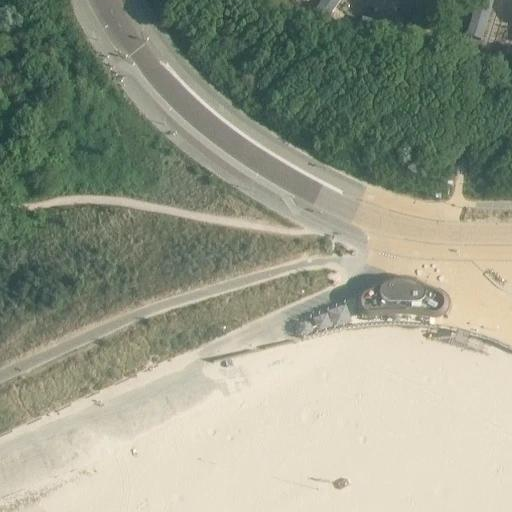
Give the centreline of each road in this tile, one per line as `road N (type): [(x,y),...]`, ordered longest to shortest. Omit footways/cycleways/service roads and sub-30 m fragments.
road 1 (residential): [(0,449),(362,282),(386,233)]
road 2 (residential): [(386,233),(316,206),(192,111),(135,51),(102,0)]
road 3 (residential): [(511,234),(386,233)]
